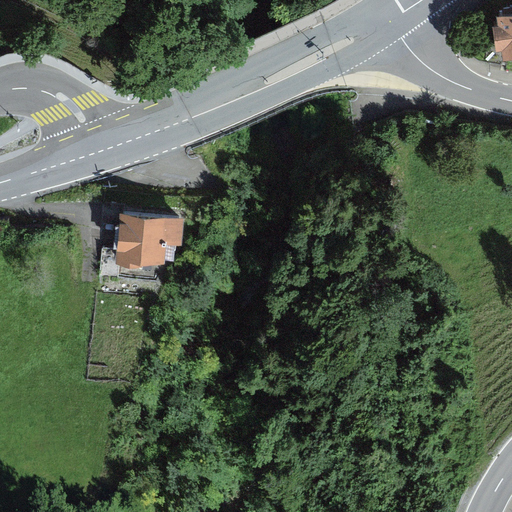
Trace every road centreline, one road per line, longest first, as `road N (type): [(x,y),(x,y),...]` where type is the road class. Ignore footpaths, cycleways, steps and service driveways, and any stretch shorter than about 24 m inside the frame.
road 1 (secondary): [(388,21),(274,83),(94,154)]
road 2 (tertiary): [(388,21),(426,68),(511,101)]
road 3 (tertiary): [(0,94),(41,90),(70,106),(94,154)]
